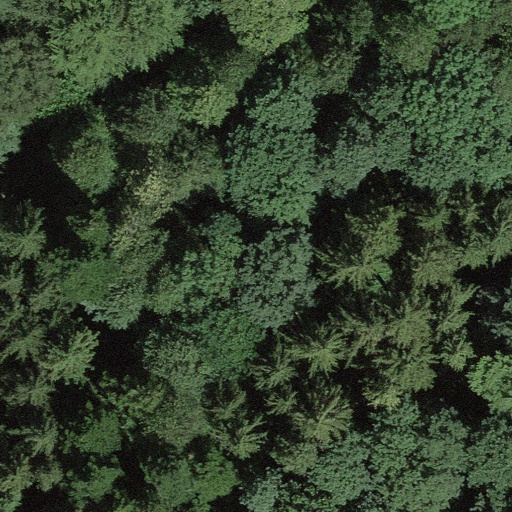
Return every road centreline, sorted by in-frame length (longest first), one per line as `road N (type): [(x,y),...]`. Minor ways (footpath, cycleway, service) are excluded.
road 1 (track): [(0,190),(297,0)]
road 2 (track): [(412,0),(511,99)]
